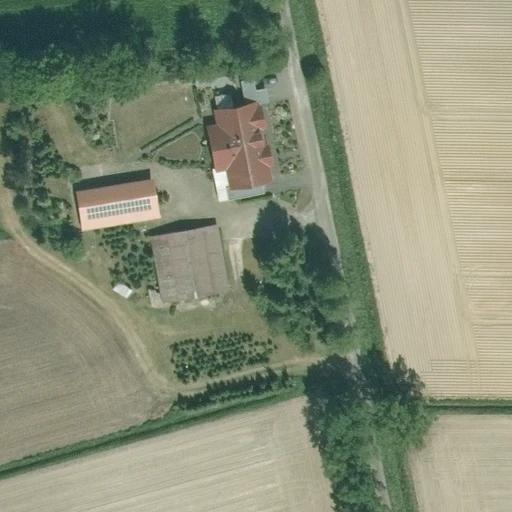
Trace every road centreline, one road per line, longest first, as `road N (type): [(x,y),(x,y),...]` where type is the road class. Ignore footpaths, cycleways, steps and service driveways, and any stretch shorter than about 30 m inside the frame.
road 1 (residential): [(287,0),(386,511)]
road 2 (track): [(0,181),(20,241),(129,320),(229,339),(359,379)]
